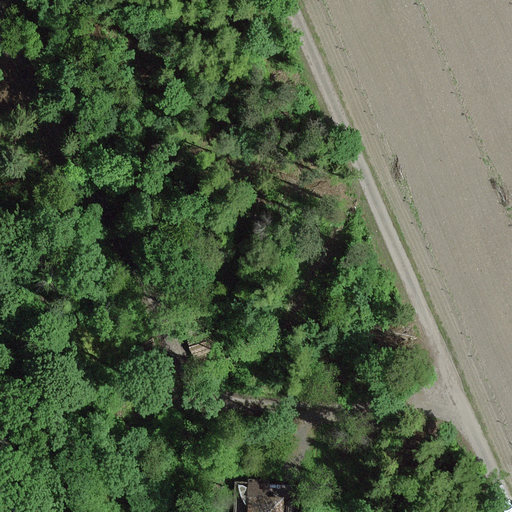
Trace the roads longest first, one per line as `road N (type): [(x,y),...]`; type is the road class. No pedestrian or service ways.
road 1 (track): [(414,401),(357,406),(211,396),(152,271),(78,158),(0,1)]
road 2 (track): [(288,0),(508,511)]
